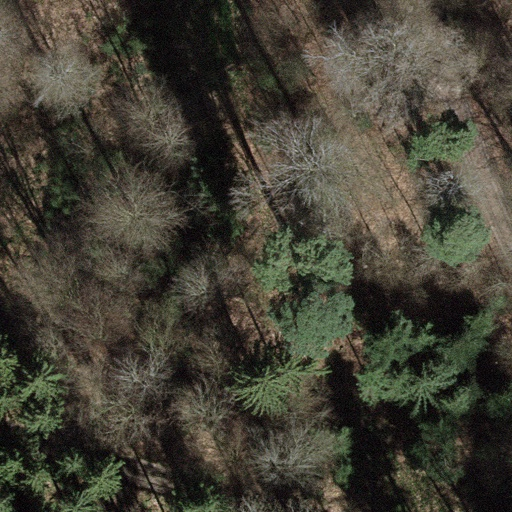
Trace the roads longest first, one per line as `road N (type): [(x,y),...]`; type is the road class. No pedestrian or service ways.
road 1 (track): [(0,416),(179,485),(282,511)]
road 2 (track): [(511,249),(466,136),(429,0)]
